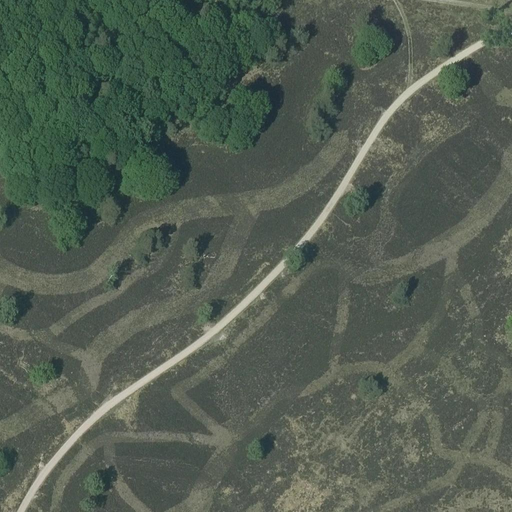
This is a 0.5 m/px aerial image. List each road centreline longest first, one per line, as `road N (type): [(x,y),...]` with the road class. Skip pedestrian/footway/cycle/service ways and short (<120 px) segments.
road 1 (track): [(21,511),(74,437),(273,274),(319,222),(407,93)]
road 2 (track): [(407,93),(511,31)]
